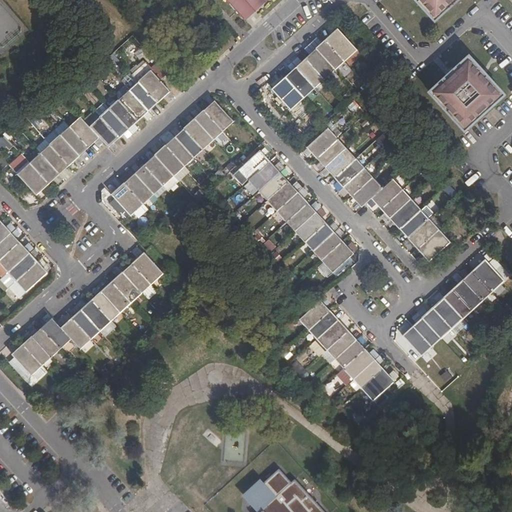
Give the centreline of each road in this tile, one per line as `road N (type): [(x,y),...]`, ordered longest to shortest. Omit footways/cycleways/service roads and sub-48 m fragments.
road 1 (residential): [(231,98),(386,255)]
road 2 (residential): [(511,55),(475,17),(421,64),(364,0)]
road 3 (residential): [(76,196),(212,76)]
road 4 (residential): [(0,383),(115,511)]
